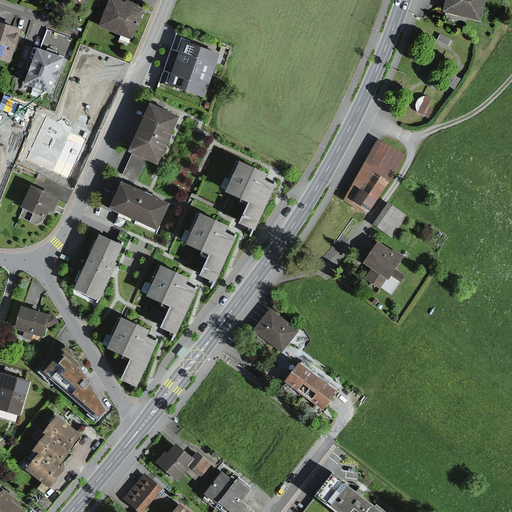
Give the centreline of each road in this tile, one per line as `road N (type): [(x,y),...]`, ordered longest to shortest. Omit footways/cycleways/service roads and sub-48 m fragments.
road 1 (primary): [(403,0),(324,180),(141,427)]
road 2 (residential): [(35,259),(69,227),(171,0)]
road 3 (residential): [(141,427),(35,259)]
road 4 (track): [(357,114),(414,133),(472,111),(511,75)]
